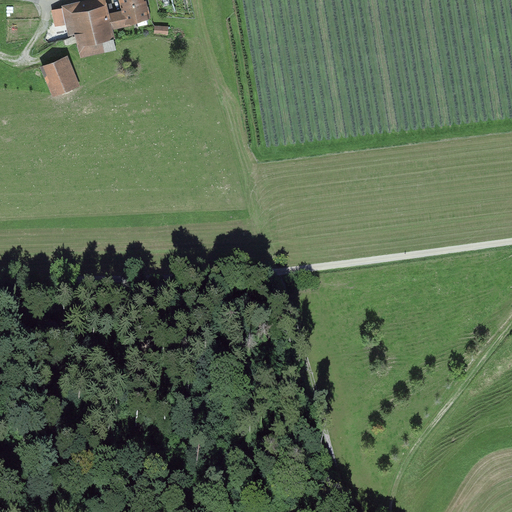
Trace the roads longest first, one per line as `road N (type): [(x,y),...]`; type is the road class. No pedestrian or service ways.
road 1 (track): [(0,281),(278,273),(511,242)]
road 2 (track): [(511,325),(404,463),(389,511)]
